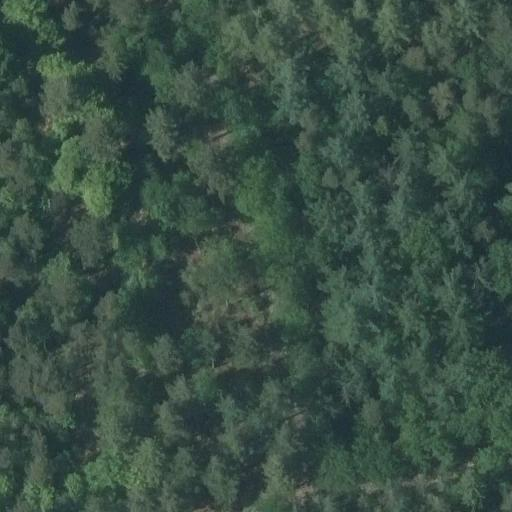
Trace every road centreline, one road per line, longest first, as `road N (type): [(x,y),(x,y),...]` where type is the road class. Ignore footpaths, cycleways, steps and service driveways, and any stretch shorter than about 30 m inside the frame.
road 1 (track): [(192,0),(327,496)]
road 2 (track): [(511,448),(327,496)]
